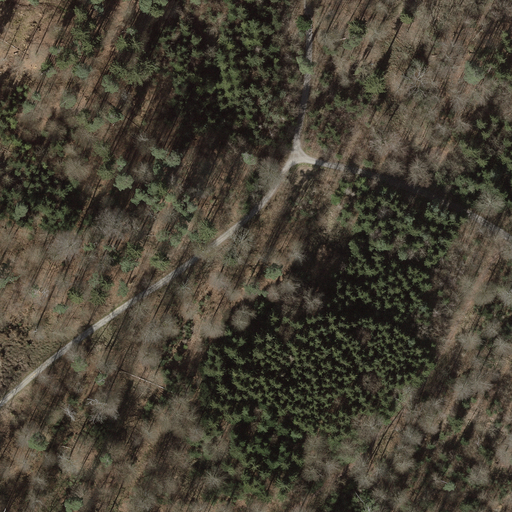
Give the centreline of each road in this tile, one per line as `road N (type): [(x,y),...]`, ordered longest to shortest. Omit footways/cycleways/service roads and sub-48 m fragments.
road 1 (track): [(0,392),(159,286),(268,189),(300,129),(307,0)]
road 2 (track): [(288,158),(418,186),(511,236)]
